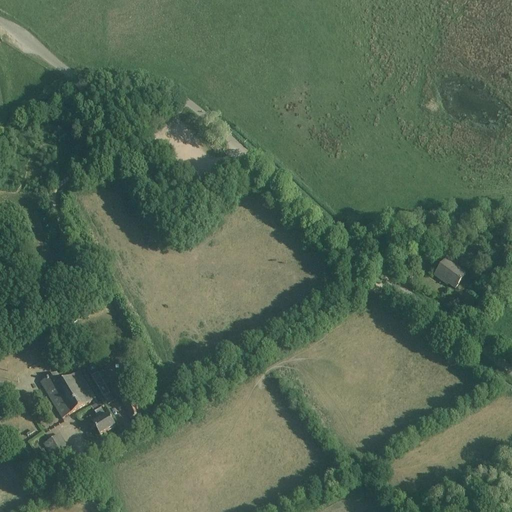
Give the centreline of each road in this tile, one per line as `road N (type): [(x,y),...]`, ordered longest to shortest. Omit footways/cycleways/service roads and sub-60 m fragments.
road 1 (unclassified): [(511,370),(383,280),(185,100),(68,73),(0,21)]
road 2 (track): [(0,381),(50,351),(66,250),(56,186),(103,158)]
